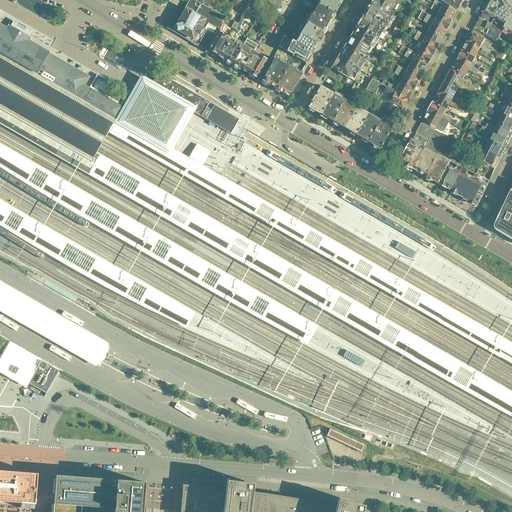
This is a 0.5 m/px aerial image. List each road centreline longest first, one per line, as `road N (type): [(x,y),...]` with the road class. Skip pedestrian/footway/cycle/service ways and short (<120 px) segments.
road 1 (tertiary): [(476,511),(373,481),(195,465)]
road 2 (residential): [(475,0),(377,177)]
road 3 (unclassified): [(195,465),(74,402),(48,425),(46,453)]
road 4 (tertiary): [(285,122),(139,35)]
road 5 (tertiary): [(195,465),(46,453)]
road 6 (residential): [(359,0),(285,122)]
